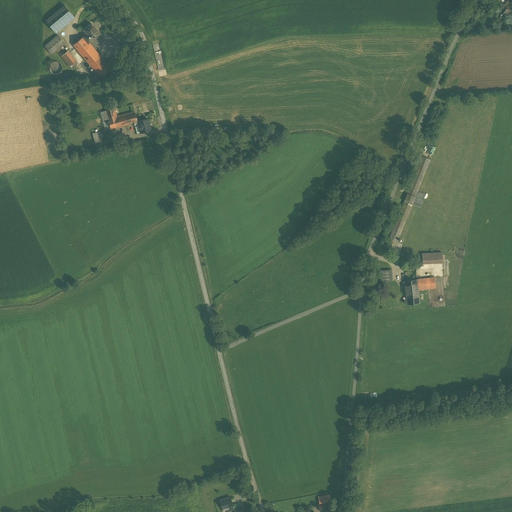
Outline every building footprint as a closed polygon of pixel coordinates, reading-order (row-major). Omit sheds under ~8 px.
[(65,5),(46,21),(56,33),(75,17),(70,12),(65,5)] [(504,5),(497,14),(504,19),(511,10),(504,5)] [(87,34),(84,37),(89,42),(99,34),(91,24),(84,30),(87,34)] [(45,44),(43,46),(45,49),(50,55),(63,44),(56,36),(55,36),(45,44)] [(83,36),(73,44),(100,77),(125,57),(120,52),(106,64),(89,42),(84,37),(83,36)] [(68,51),(61,56),(69,67),(76,61),(68,51)] [(56,74),(58,73),(60,71),(60,69),(60,67),(59,65),(57,63),(55,62),(53,62),(51,63),(49,64),(48,66),(48,69),(49,72),(51,74),(53,75),(56,74)] [(115,108),(100,112),(105,128),(106,131),(137,122),(132,103),(120,107),(123,115),(117,116),(115,108)] [(148,118),(138,121),(141,133),(151,130),(148,118)] [(102,130),(94,133),(97,142),(105,140),(102,130)] [(422,156),(389,238),(397,241),(412,204),(417,191),(421,182),(430,160),(422,156)] [(425,194),(417,191),(412,204),(420,208),(425,194)] [(422,253),(422,257),(422,264),(442,262),(442,252),(422,253)] [(391,270),(379,271),(380,282),(392,281),(391,270)] [(434,277),(417,280),(418,290),(428,288),(435,288),(434,277)] [(417,280),(404,281),(407,304),(420,302),(418,290),(417,280)] [(330,494),(318,497),(319,504),(331,501),(330,494)] [(230,497),(220,500),(223,509),(226,508),(227,511),(233,509),(230,497)]
